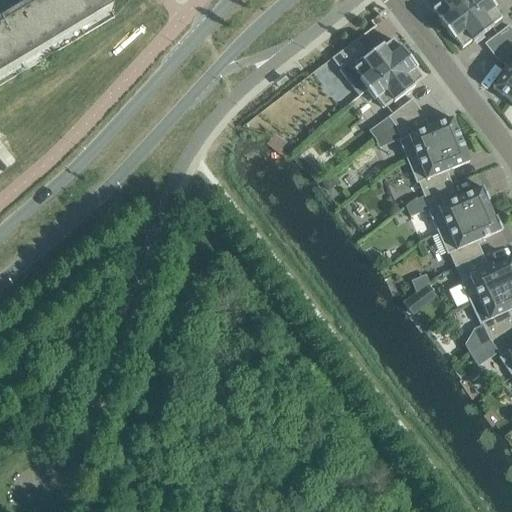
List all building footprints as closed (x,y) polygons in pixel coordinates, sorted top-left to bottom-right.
[(0,86),(113,19),(101,0),(40,0),(0,24),(0,86)] [(445,31),(485,0),(442,0),(440,2),(441,3),(431,10),(439,20),(437,21),(445,31)] [(495,9),(487,0),(485,0),(445,31),(453,41),(454,40),(461,50),(471,42),(472,44),(492,28),(491,27),(500,20),(493,10),(495,9)] [(494,58),(511,40),(511,32),(508,26),(483,45),(494,58)] [(362,63),(353,70),(360,80),(358,81),(366,91),(408,59),(400,49),(399,50),(392,40),(382,48),(381,46),(361,62),(362,63)] [(511,40),(494,58),(507,68),(491,89),(510,103),(511,100),(511,40)] [(331,60),(339,71),(364,52),(356,41),(331,60)] [(408,59),(366,91),(374,101),(375,100),(382,110),(392,102),(393,104),(413,88),(412,87),(422,80),(414,70),(416,69),(408,59)] [(411,100),(387,118),(395,129),(421,113),(411,100)] [(421,113),(395,129),(400,140),(397,141),(406,163),(460,141),(451,119),(428,129),(421,113)] [(460,141),(406,163),(415,185),(418,184),(423,198),(451,186),(446,172),(469,163),(460,141)] [(451,186),(423,198),(429,211),(427,212),(437,234),(490,211),(486,203),(488,202),(482,188),(457,199),(451,186)] [(493,219),(490,211),(437,234),(446,256),(448,255),(454,268),(482,256),(476,243),(501,232),(495,218),(493,219)] [(482,256),(454,269),(461,282),(458,283),(469,304),(511,283),(511,259),(511,258),(488,269),(482,256)] [(453,269),(442,274),(448,289),(459,284),(453,269)] [(411,312),(438,300),(428,276),(413,282),(419,295),(406,301),(411,312)] [(511,283),(469,304),(479,326),(481,325),(489,342),(511,328),(511,319),(508,312),(511,310),(511,283)] [(511,328),(489,342),(499,357),(498,358),(511,378),(511,377),(511,328)]
